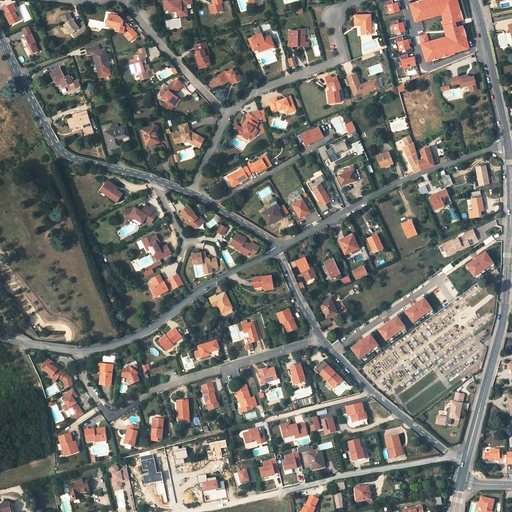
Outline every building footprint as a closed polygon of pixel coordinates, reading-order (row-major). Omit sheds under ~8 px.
[(175,11),(178,10),(179,15),(186,15),(185,4),(190,3),(192,2),(191,0),(176,0),(169,1),(169,0),(162,0),(162,1),(163,7),(167,7),(168,9),(168,12),(175,11)] [(221,8),(220,3),(218,0),(211,0),(212,4),(210,4),(212,12),(215,12),(217,11),(217,9),(221,8)] [(426,62),(470,49),(463,25),(457,27),(456,22),(464,20),(458,0),(420,0),(409,3),(415,23),(442,15),(443,20),(441,20),(446,36),(420,43),(426,62)] [(398,2),(387,5),(389,14),(400,11),(398,2)] [(17,11),(13,3),(3,8),(6,14),(7,13),(8,16),(7,16),(9,22),(13,20),(14,22),(19,20),(15,12),(17,11)] [(78,26),(75,21),(74,22),(73,20),(73,19),(73,18),(72,18),(70,13),(62,16),(64,23),(65,23),(64,24),(71,34),(72,33),(75,31),(78,36),(87,29),(84,21),(78,26)] [(107,23),(116,25),(116,27),(115,30),(122,31),(124,25),(124,23),(121,23),(122,21),(122,20),(118,19),(119,16),(116,16),(117,15),(116,14),(110,13),(108,13),(107,18),(108,20),(107,23)] [(368,23),(368,14),(354,14),(354,24),(360,23),(361,23),(361,26),(360,26),(360,34),(371,33),(370,23),(368,23)] [(104,25),(116,27),(116,25),(107,23),(108,20),(107,18),(106,18),(105,23),(104,25)] [(403,22),(392,25),(395,34),(406,31),(403,22)] [(128,30),(123,34),(128,40),(136,34),(131,28),(130,29),(128,30)] [(296,30),(288,30),(287,45),(297,45),(297,43),(297,41),(299,41),(299,43),(303,43),(303,41),(304,29),(296,29),(296,30)] [(260,33),(248,37),(252,49),(257,47),(258,49),(260,50),(272,46),(272,44),(270,37),(268,36),(263,38),(262,37),(260,33)] [(35,42),(31,34),(22,39),(25,45),(26,44),(27,46),(26,47),(25,47),(28,54),(31,52),(33,54),(37,51),(33,43),(35,42)] [(408,39),(397,42),(400,51),(411,48),(408,39)] [(197,55),(199,63),(197,63),(198,68),(207,66),(206,61),(209,61),(207,55),(209,55),(205,41),(195,44),(197,50),(196,50),(197,55)] [(93,53),(96,64),(97,64),(100,72),(110,69),(104,49),(99,50),(98,46),(86,49),(88,54),(93,53)] [(149,69),(147,63),(147,64),(146,64),(145,60),(146,60),(145,57),(147,56),(146,52),(139,54),(134,55),(135,58),(136,62),(131,64),(130,64),(132,72),(139,71),(141,79),(150,77),(148,69),(149,69)] [(414,56),(401,60),(404,69),(416,65),(414,56)] [(235,79),(240,76),(237,71),(234,73),(231,68),(226,71),(225,70),(224,71),(217,75),(222,83),(226,81),(227,81),(226,79),(229,78),(230,79),(232,83),(236,81),(235,79)] [(64,78),(59,69),(51,73),(54,79),(55,80),(56,80),(57,79),(57,81),(55,82),(57,86),(62,83),(64,86),(72,82),(69,75),(64,78)] [(346,77),(352,94),(361,91),(362,95),(367,93),(367,91),(375,88),(373,83),(373,84),(371,80),(361,84),(361,85),(359,85),(358,84),(354,73),(346,77)] [(465,75),(450,78),(452,85),(461,83),(461,87),(467,85),(469,89),(470,88),(471,91),(477,90),(474,76),(469,77),(466,77),(465,75)] [(339,88),(335,76),(330,78),(325,80),(326,84),(328,83),(330,89),(326,90),(328,100),(333,99),(333,102),(339,101),(338,92),(337,89),(339,88)] [(178,97),(172,93),(177,87),(171,82),(164,90),(163,88),(159,93),(160,95),(162,97),(166,101),(163,106),(169,111),(173,106),(172,105),(178,97)] [(406,90),(403,84),(397,87),(399,93),(406,90)] [(283,107),(287,106),(288,110),(294,107),(290,96),(285,97),(286,98),(283,100),(282,99),(277,100),(276,97),(268,100),(271,108),(275,107),(276,110),(283,107)] [(170,111),(180,99),(178,97),(172,105),(173,106),(169,111),(170,111)] [(247,140),(251,134),(255,128),(258,124),(255,123),(257,119),(262,117),(259,110),(250,114),(248,113),(245,117),(247,118),(242,126),(244,127),(243,129),(239,134),(247,140)] [(93,132),(87,111),(77,114),(78,117),(75,118),(69,120),(70,126),(74,125),(75,127),(82,125),(85,135),(93,132)] [(205,137),(200,135),(190,130),(187,122),(179,124),(181,130),(173,133),(176,143),(184,140),(185,141),(188,140),(191,139),(197,142),(195,144),(200,146),(205,137)] [(156,125),(141,129),(146,146),(159,142),(157,135),(156,131),(158,131),(158,130),(159,130),(159,129),(159,128),(158,127),(158,126),(157,126),(156,125)] [(239,134),(243,129),(236,125),(233,130),(239,134)] [(128,136),(125,126),(118,128),(112,130),(106,132),(111,149),(120,146),(117,138),(119,137),(120,139),(128,136)] [(323,137),(318,127),(307,132),(302,134),(304,138),(302,139),(305,144),(314,139),(315,140),(323,137)] [(413,142),(409,133),(402,136),(407,145),(413,142)] [(325,145),(317,149),(323,161),(329,158),(331,162),(338,159),(336,155),(335,154),(342,150),(343,152),(349,150),(345,141),(327,149),(325,145)] [(403,147),(414,171),(415,172),(421,170),(418,160),(413,142),(407,145),(403,147)] [(434,165),(428,148),(420,150),(423,157),(423,159),(421,160),(418,160),(421,170),(434,165)] [(388,152),(377,157),(381,167),(385,166),(390,164),(393,163),(388,152)] [(260,160),(254,164),(253,163),(247,167),(251,173),(257,169),(259,173),(272,165),(267,156),(260,160)] [(480,186),(489,185),(485,165),(476,167),(480,186)] [(345,173),(338,175),(341,185),(356,180),(352,166),(344,169),(345,173)] [(247,167),(230,176),(235,185),(248,178),(247,176),(251,174),(251,173),(247,167)] [(445,188),(452,185),(449,175),(446,176),(445,173),(440,175),(445,188)] [(311,191),(313,190),(312,188),(320,183),(324,180),(321,175),(313,180),(315,182),(312,183),(311,181),(307,183),(311,191)] [(114,186),(107,182),(103,188),(106,190),(104,194),(117,203),(122,195),(116,190),(112,188),(114,186)] [(320,183),(312,188),(313,190),(320,201),(322,205),(325,203),(330,200),(320,183)] [(425,186),(418,189),(421,195),(428,192),(425,186)] [(446,189),(430,197),(435,209),(444,205),(441,199),(449,196),(448,193),(447,191),(446,189)] [(483,210),(479,191),(471,193),(474,212),(476,211),(479,211),(483,210)] [(271,193),(265,197),(268,202),(274,198),(271,193)] [(308,213),(304,206),(306,205),(302,199),(300,195),(290,200),(293,205),(297,211),(296,212),(300,217),(308,213)] [(450,198),(449,196),(441,199),(444,205),(445,204),(445,200),(450,198)] [(322,205),(320,201),(316,204),(321,213),(329,209),(325,203),(322,205)] [(133,208),(123,211),(125,218),(130,217),(131,220),(135,219),(142,224),(144,221),(150,224),(156,215),(152,212),(153,210),(146,205),(142,212),(139,210),(138,211),(135,209),(133,208)] [(275,205),(261,213),(268,225),(276,221),(275,220),(282,216),(275,205)] [(188,206),(179,213),(186,220),(186,221),(186,220),(188,222),(187,223),(191,228),(196,228),(201,224),(196,219),(197,217),(194,213),(195,213),(188,206)] [(410,220),(402,224),(408,238),(416,234),(410,220)] [(226,228),(220,225),(216,232),(223,235),(226,228)] [(445,251),(448,256),(451,254),(456,252),(455,251),(458,250),(469,245),(469,243),(477,239),(472,230),(464,234),(464,235),(452,241),(452,240),(442,245),(445,251)] [(246,239),(236,234),(231,244),(236,246),(235,248),(239,250),(239,251),(247,255),(249,252),(252,246),(251,245),(244,241),(246,239)] [(376,234),(368,238),(374,252),(383,248),(379,240),(376,234)] [(151,235),(142,240),(146,247),(148,246),(151,250),(155,257),(156,257),(158,261),(160,260),(172,253),(167,245),(160,249),(159,246),(157,242),(159,241),(156,235),(152,237),(151,235)] [(493,235),(484,241),(486,245),(495,239),(493,235)] [(345,238),(340,241),(345,254),(358,248),(356,243),(354,244),(352,237),(346,240),(345,238)] [(257,252),(260,247),(252,243),(251,245),(252,246),(249,252),(252,254),(257,252)] [(216,258),(209,259),(205,257),(204,252),(191,254),(193,264),(198,263),(198,264),(201,264),(204,265),(203,267),(207,270),(207,273),(212,272),(211,268),(217,267),(216,258)] [(475,259),(467,265),(477,278),(495,265),(486,252),(478,257),(480,261),(482,260),(483,261),(477,266),(476,264),(478,263),(475,259)] [(305,258),(296,261),(301,272),(302,271),(306,280),(315,276),(311,266),(309,267),(305,258)] [(340,274),(333,259),(324,263),(326,266),(328,271),(331,278),(340,274)] [(153,264),(155,268),(162,264),(160,260),(158,261),(153,264)] [(451,263),(442,269),(445,273),(454,267),(451,263)] [(143,270),(145,274),(152,270),(155,268),(153,264),(143,270)] [(363,266),(352,271),(356,280),(367,274),(363,266)] [(178,274),(171,278),(175,288),(183,284),(178,274)] [(152,288),(156,296),(168,290),(166,286),(164,282),(163,282),(159,275),(152,279),(154,283),(156,286),(152,288)] [(273,288),(271,275),(253,277),(254,287),(265,286),(265,288),(265,290),(273,288)] [(349,277),(341,280),(343,286),(351,283),(349,277)] [(171,278),(164,282),(166,286),(170,283),(173,289),(175,288),(171,278)] [(225,293),(217,297),(216,297),(215,296),(210,298),(213,305),(217,303),(218,304),(222,312),(223,312),(231,308),(232,308),(225,293)] [(414,305),(406,311),(415,324),(434,311),(424,298),(416,303),(419,307),(421,305),(422,307),(415,312),(414,310),(416,309),(414,305)] [(331,299),(320,303),(326,318),(335,314),(331,305),(333,304),(331,299)] [(289,308),(277,313),(281,322),(284,321),(286,327),(288,326),(290,331),(297,328),(293,320),(292,320),(291,318),(292,317),(289,308)] [(386,324),(379,330),(388,342),(406,329),(397,316),(389,322),(392,325),(394,324),(395,326),(388,330),(387,329),(389,327),(386,324)] [(242,325),(244,333),(248,332),(250,337),(244,339),(246,344),(251,343),(251,342),(259,340),(256,330),(254,331),(253,329),(255,328),(253,322),(247,323),(247,320),(241,322),(242,325)] [(175,329),(160,341),(166,349),(172,344),(181,337),(175,329)] [(359,342),(352,348),(361,361),(379,347),(370,334),(362,340),(365,344),(367,342),(368,344),(361,349),(360,347),(362,346),(359,342)] [(209,352),(219,349),(216,340),(198,346),(200,350),(194,352),(196,357),(201,356),(202,356),(210,354),(209,352)] [(317,370),(321,373),(329,365),(327,364),(328,363),(325,359),(317,366),(319,368),(317,370)] [(40,369),(50,377),(50,378),(54,382),(55,381),(57,378),(60,374),(51,367),(53,365),(47,360),(45,362),(40,369)] [(305,380),(300,363),(290,366),(292,371),(293,374),(294,374),(297,382),(305,380)] [(101,373),(99,384),(110,386),(112,369),(109,365),(103,365),(101,366),(100,368),(99,373),(101,373)] [(139,381),(136,375),(137,372),(135,371),(137,370),(136,367),(134,365),(131,365),(130,367),(128,367),(127,367),(127,369),(123,369),(122,370),(121,377),(126,377),(128,379),(130,385),(139,381)] [(321,373),(327,380),(328,379),(336,386),(342,379),(329,365),(321,373)] [(266,367),(258,370),(262,383),(277,379),(274,369),(268,371),(267,369),(266,367)] [(70,386),(69,378),(64,373),(59,379),(62,382),(62,390),(70,386)] [(334,387),(336,386),(328,379),(327,380),(334,387)] [(212,383),(201,386),(204,396),(203,397),(206,405),(207,405),(216,402),(215,398),(214,394),(215,394),(212,383)] [(250,398),(246,384),(234,388),(236,393),(237,393),(240,402),(242,402),(243,408),(242,408),(239,409),(241,413),(252,410),(252,408),(257,407),(254,397),(250,398)] [(83,413),(73,399),(77,396),(72,389),(62,397),(64,400),(63,401),(65,404),(62,406),(65,410),(67,408),(71,414),(70,415),(74,420),(83,413)] [(189,419),(188,400),(177,401),(178,409),(179,409),(179,410),(177,411),(178,419),(181,419),(184,419),(188,419),(189,419)] [(216,402),(207,405),(209,411),(219,408),(217,402),(216,402)] [(452,403),(451,409),(448,408),(446,418),(445,424),(450,424),(451,418),(458,419),(459,415),(461,415),(461,413),(462,412),(463,411),(462,409),(460,409),(461,404),(452,403)] [(362,404),(346,408),(348,416),(351,415),(353,422),(363,419),(367,418),(365,412),(363,412),(362,404)] [(446,418),(439,417),(439,418),(437,418),(437,422),(438,422),(438,423),(445,425),(445,424),(446,418)] [(162,438),(163,420),(154,419),(154,427),(155,427),(154,430),(152,429),(151,437),(162,438)] [(325,434),(335,432),(332,419),(322,421),(325,434)] [(286,424),(280,426),(284,438),(295,435),(298,434),(299,438),(307,435),(304,424),(296,426),(296,425),(290,427),(287,427),(286,424)] [(129,425),(127,434),(129,434),(128,437),(128,436),(126,444),(134,447),(139,428),(129,425)] [(259,435),(258,429),(249,431),(249,432),(244,433),(245,438),(244,438),(246,444),(252,442),(252,441),(256,440),(260,439),(261,443),(265,442),(263,434),(259,435)] [(106,441),(105,431),(94,433),(94,430),(85,432),(86,442),(95,441),(95,443),(106,441)] [(59,439),(64,457),(65,457),(75,453),(72,444),(70,435),(59,439)] [(397,446),(400,446),(397,436),(385,439),(390,458),(400,456),(397,446)] [(358,441),(348,443),(353,461),(358,460),(359,461),(364,460),(358,441)] [(183,448),(163,453),(166,466),(186,461),(183,448)] [(491,459),(499,459),(499,460),(503,460),(503,453),(503,451),(499,451),(499,450),(490,450),(490,453),(485,453),(485,460),(490,460),(491,460),(491,459)] [(319,452),(308,455),(311,470),(322,468),(319,452)] [(283,461),(285,471),(297,468),(297,466),(301,465),(298,453),(285,456),(286,460),(283,461)] [(260,469),(262,478),(275,474),(274,473),(279,471),(276,460),(263,463),(265,467),(260,469)] [(226,469),(224,461),(206,465),(208,473),(226,469)] [(130,481),(128,469),(122,470),(121,472),(119,473),(119,471),(118,468),(116,465),(110,471),(111,472),(113,474),(114,479),(115,482),(113,483),(114,488),(116,489),(121,488),(122,486),(122,483),(121,481),(123,481),(124,482),(130,481)] [(174,467),(159,471),(162,486),(174,483),(172,474),(174,473),(176,473),(174,467)] [(253,468),(238,472),(241,484),(249,482),(249,483),(256,481),(253,468)] [(208,473),(210,484),(228,480),(226,469),(208,473)] [(89,492),(86,481),(68,486),(62,487),(64,494),(70,492),(72,501),(80,499),(79,494),(89,492)] [(343,483),(335,484),(336,491),(345,490),(343,483)] [(368,487),(355,488),(356,502),(368,500),(367,494),(369,494),(368,487)] [(335,503),(343,501),(341,493),(334,494),(335,503)] [(311,496),(307,504),(314,508),(318,500),(311,496)] [(493,500),(480,497),(478,506),(484,508),(484,511),(483,510),(482,511),(489,511),(489,509),(491,509),(493,500)] [(10,511),(9,503),(0,505),(0,511),(10,511)]
